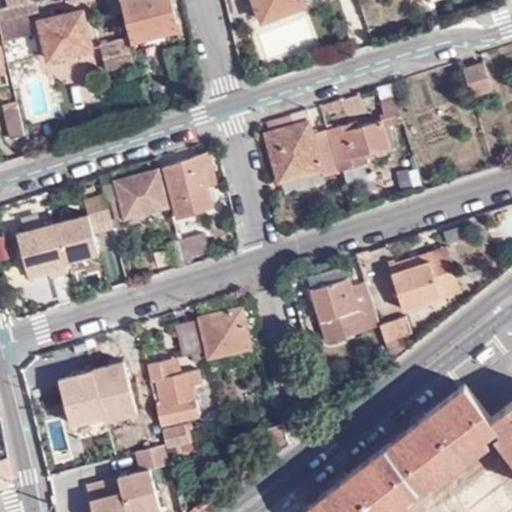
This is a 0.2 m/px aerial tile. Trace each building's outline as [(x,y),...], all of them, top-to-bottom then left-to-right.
[(23,0),(20,1),(24,13),(28,12),(38,9),(36,0),(23,0)] [(124,0),(135,39),(180,28),(172,0),(124,0)] [(255,0),(268,31),(273,29),(271,24),(284,19),(282,13),(305,5),(303,0),(255,0)] [(20,1),(6,4),(0,6),(0,19),(24,13),(20,1)] [(83,7),(40,19),(51,63),(77,57),(76,50),(93,45),(83,7)] [(33,32),(28,12),(24,13),(0,19),(0,28),(4,40),(33,32)] [(182,35),(180,28),(135,39),(137,47),(182,35)] [(130,38),(102,44),(109,70),(136,64),(130,38)] [(485,66),(465,72),(472,94),(492,87),(485,66)] [(398,111),(395,100),(382,104),(386,115),(398,111)] [(11,140),(26,136),(19,107),(3,111),(11,140)] [(381,117),(381,119),(383,126),(402,121),(398,111),(386,115),(381,117)] [(341,171),(329,131),(314,135),(307,114),(292,119),(295,126),(267,134),(281,182),(324,168),(327,175),(341,171)] [(357,122),(329,131),(341,171),(368,161),(365,153),(389,147),(383,126),(381,119),(358,126),(357,122)] [(210,152),(164,166),(176,218),(215,207),(210,184),(218,182),(210,152)] [(112,200),(117,219),(122,218),(167,205),(158,168),(117,180),(121,197),(112,200)] [(82,191),(3,216),(21,267),(98,242),(82,191)] [(117,219),(110,220),(118,251),(124,250),(120,235),(126,234),(122,218),(117,219)] [(203,227),(177,235),(178,239),(185,266),(196,263),(193,253),(209,249),(203,227)] [(171,241),(177,269),(185,266),(178,239),(171,241)] [(448,245),(410,258),(414,266),(432,260),(443,298),(463,292),(448,245)] [(414,266),(410,258),(390,264),(406,311),(443,298),(432,260),(414,266)] [(381,323),(367,281),(353,284),(350,275),(313,287),(330,338),(381,323)] [(257,359),(248,321),(245,308),(244,305),(203,315),(208,339),(216,368),(257,359)] [(245,308),(248,321),(255,319),(253,306),(245,308)] [(381,323),(387,340),(414,332),(408,314),(381,323)] [(208,346),(200,316),(181,322),(188,351),(197,349),(208,346)] [(143,346),(139,333),(85,350),(99,392),(147,377),(138,347),(143,346)] [(208,346),(197,349),(200,360),(210,357),(208,346)] [(99,392),(85,350),(42,364),(55,406),(99,392)] [(172,365),(179,363),(177,356),(171,357),(172,365)] [(156,402),(162,424),(201,413),(194,384),(204,381),(200,366),(181,371),(179,363),(172,365),(171,357),(150,363),(153,378),(156,378),(162,400),(156,402)] [(511,401),(493,416),(467,384),(307,508),(310,511),(402,511),(413,504),(406,497),(429,478),(435,487),(492,443),(485,436),(492,431),(511,456),(511,401)] [(264,443),(291,437),(287,422),(260,428),(264,443)] [(166,438),(170,456),(199,449),(192,425),(185,428),(184,425),(164,430),(166,438)] [(170,456),(166,438),(135,446),(138,461),(117,467),(120,481),(126,509),(130,508),(161,501),(154,464),(171,459),(170,456)] [(202,457),(188,460),(197,496),(212,493),(202,457)] [(0,479),(13,476),(11,464),(0,467),(0,479)] [(131,511),(130,508),(126,509),(120,481),(109,484),(106,474),(88,479),(97,511),(131,511)]
